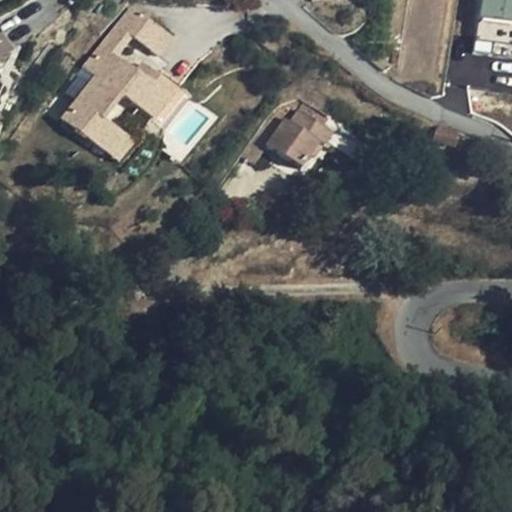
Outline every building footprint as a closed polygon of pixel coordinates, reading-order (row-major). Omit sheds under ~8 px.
[(446,0),(407,0),(395,79),(432,85),(446,0)] [(511,23),(511,0),(484,0),(483,22),(511,23)] [(158,56),(173,37),(133,6),(85,67),(96,76),(62,120),(118,165),(135,144),(104,120),(122,97),(153,122),(177,91),(143,64),(137,72),(112,53),(128,33),(158,56)] [(285,119),(266,146),(301,169),(319,142),(325,146),(333,133),(299,109),(290,122),(285,119)] [(457,133),(438,128),(433,143),(452,149),(457,133)]
